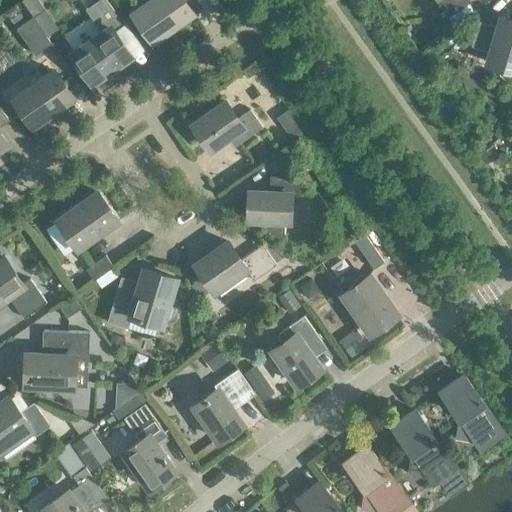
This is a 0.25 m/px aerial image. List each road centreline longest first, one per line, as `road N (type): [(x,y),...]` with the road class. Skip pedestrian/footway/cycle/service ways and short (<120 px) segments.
road 1 (residential): [(511,278),(198,511)]
road 2 (residential): [(139,101),(202,188),(202,216),(182,230),(165,229),(92,136)]
road 3 (residential): [(139,101),(288,0)]
